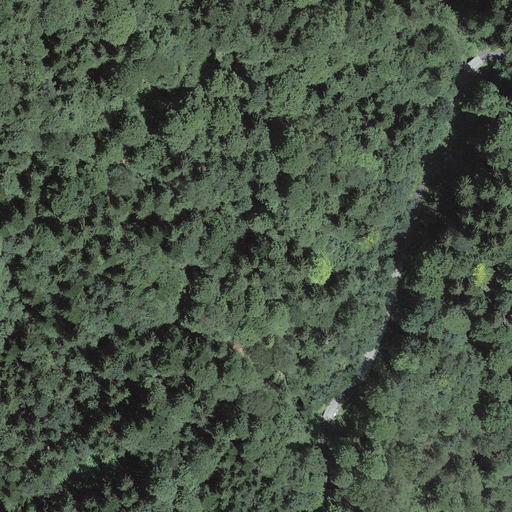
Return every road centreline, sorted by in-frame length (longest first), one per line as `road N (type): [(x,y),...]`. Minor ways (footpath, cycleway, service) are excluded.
road 1 (unclassified): [(315,511),(324,495),(329,411),(370,354),(461,82),(480,59),(511,57)]
road 2 (track): [(0,500),(42,486),(61,468),(86,409),(102,328),(133,317)]
